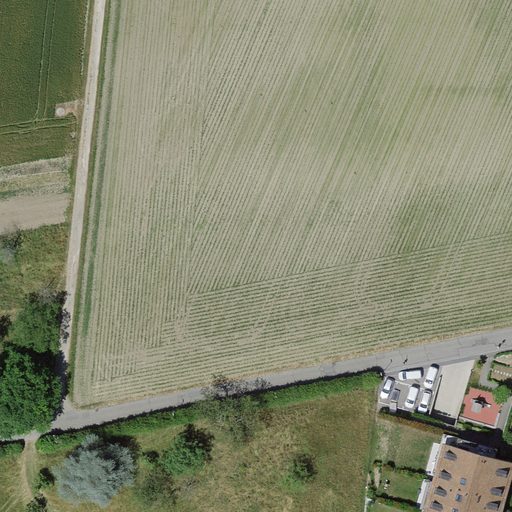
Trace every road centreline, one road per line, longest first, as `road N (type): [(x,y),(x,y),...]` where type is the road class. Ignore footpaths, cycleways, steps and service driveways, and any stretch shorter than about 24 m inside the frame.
road 1 (unclassified): [(0,439),(511,337)]
road 2 (track): [(57,429),(102,0)]
